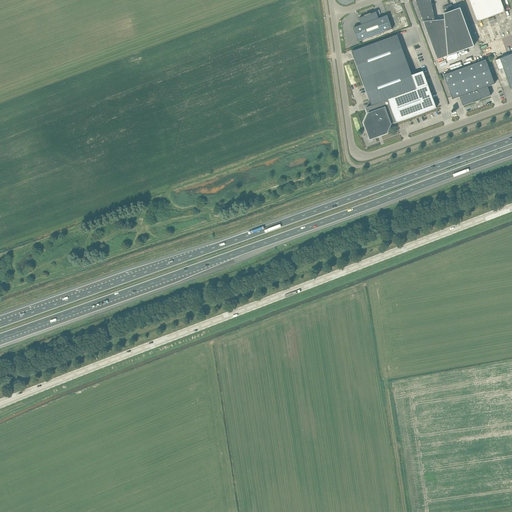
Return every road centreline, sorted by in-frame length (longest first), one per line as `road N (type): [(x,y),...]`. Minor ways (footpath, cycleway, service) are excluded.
road 1 (secondary): [(0,404),(511,207)]
road 2 (motorway): [(0,337),(511,151)]
road 3 (motorway): [(511,139),(0,323)]
road 4 (unclassified): [(511,103),(358,155),(334,15)]
